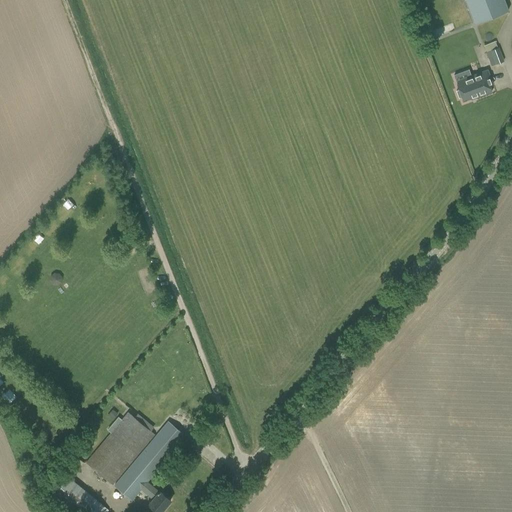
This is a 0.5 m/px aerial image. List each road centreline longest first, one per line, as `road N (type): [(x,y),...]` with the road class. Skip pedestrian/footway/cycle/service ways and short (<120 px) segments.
road 1 (track): [(245,473),(69,0)]
road 2 (tertiary): [(211,511),(446,238),(511,138)]
